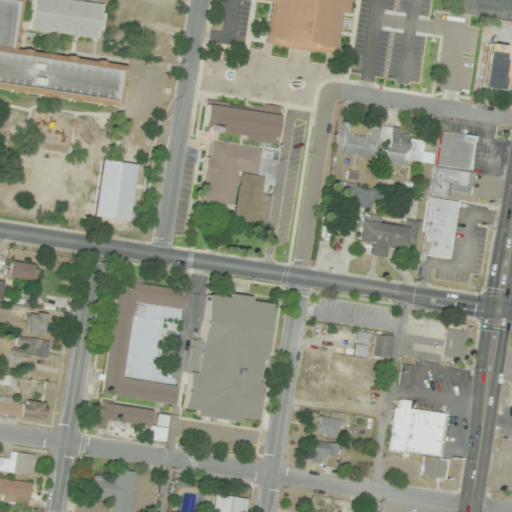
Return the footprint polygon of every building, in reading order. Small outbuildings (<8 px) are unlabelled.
[(17,49),(22,0),(0,0),(0,90),(119,106),(124,62),(17,49)] [(98,40),(103,3),(78,0),(32,0),(28,31),(98,40)] [(347,0),(345,13),(340,13),(333,55),(309,51),(309,52),(285,49),(286,47),(262,43),(268,1),(263,0),(347,0)] [(499,84),(506,45),(487,42),(480,81),(499,84)] [(204,99),(225,102),(224,104),(247,107),(248,104),(263,107),(264,104),(276,106),(271,144),(242,140),(243,135),(221,132),(220,134),(199,131),(204,99)] [(335,153),(374,159),(378,128),(370,127),(368,137),(347,134),(348,123),(340,122),(335,153)] [(432,162),(433,153),(423,152),(424,140),(397,138),(398,128),(386,127),(382,163),(410,166),(411,160),(432,162)] [(473,136),(439,131),(431,192),(467,197),(470,173),(468,173),(473,136)] [(200,200),(204,201),(203,207),(209,208),(210,202),(216,203),(216,208),(222,209),(223,204),(230,205),(228,220),(262,225),(267,194),(256,192),(258,183),(270,185),(274,160),(268,159),(269,152),(257,150),(257,149),(226,144),(226,141),(221,140),(220,143),(209,142),(207,156),(202,155),(199,177),(203,178),(200,200)] [(422,255),(450,259),(458,201),(430,197),(422,255)] [(386,245),(414,248),(418,220),(403,219),(402,226),(359,221),(357,241),(368,242),(366,255),(384,257),(386,245)] [(6,276),(30,280),(33,266),(9,261),(6,276)] [(172,403),(175,385),(122,378),(132,302),(182,309),(185,290),(133,283),(134,278),(117,276),(101,394),(172,403)] [(253,420),(269,302),(206,293),(195,372),(187,371),(182,412),(238,420),(238,418),(253,420)] [(42,336),(46,315),(27,311),(22,332),(42,336)] [(462,329),(441,329),(441,358),(462,358),(462,329)] [(391,336),(373,334),(370,357),(389,358),(391,336)] [(47,359),(49,340),(14,337),(13,356),(47,359)] [(410,385),(412,365),(400,364),(398,384),(410,385)] [(319,403),(348,406),(350,386),(322,383),(319,403)] [(0,414),(45,419),(47,403),(18,400),(18,398),(0,396),(0,414)] [(409,409),(410,402),(399,401),(398,407),(390,407),(385,450),(423,454),(420,476),(442,478),(445,459),(441,458),(446,413),(409,409)] [(107,420),(148,427),(151,411),(99,402),(95,428),(105,430),(107,420)] [(315,433),(337,437),(340,419),(319,416),(315,433)] [(164,428),(149,429),(150,440),(165,439),(164,428)] [(310,462),(323,463),(324,455),(335,456),(336,444),(311,442),(310,462)] [(7,461),(0,460),(0,471),(32,475),(34,455),(8,452),(7,461)] [(122,511),(128,511),(132,472),(114,471),(113,480),(93,478),(91,497),(110,499),(109,510),(122,511)] [(0,501),(28,505),(31,482),(0,478),(0,501)] [(244,511),(246,499),(213,494),(210,511),(244,511)]
